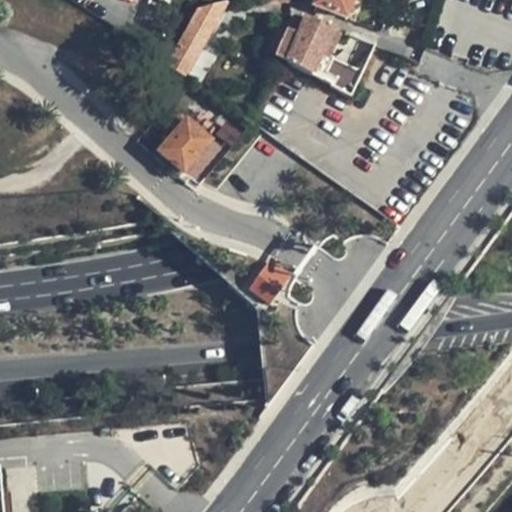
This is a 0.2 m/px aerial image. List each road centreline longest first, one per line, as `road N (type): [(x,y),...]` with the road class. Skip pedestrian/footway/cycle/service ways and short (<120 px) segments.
road 1 (trunk): [(511,137),(465,168),(273,248),(0,288)]
road 2 (trunk): [(0,372),(313,348),(511,320)]
road 3 (secondary): [(511,147),(234,511)]
road 4 (trunk): [(511,407),(421,511)]
